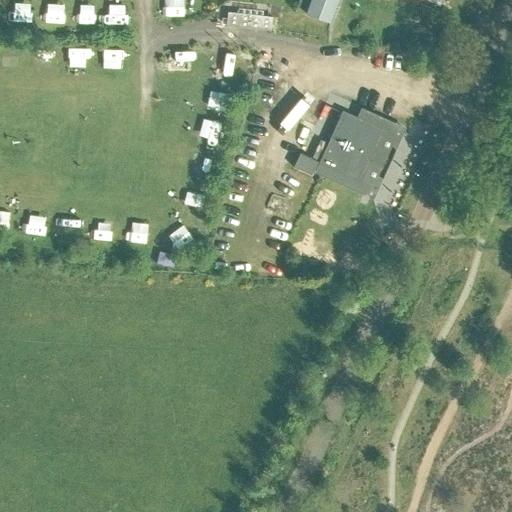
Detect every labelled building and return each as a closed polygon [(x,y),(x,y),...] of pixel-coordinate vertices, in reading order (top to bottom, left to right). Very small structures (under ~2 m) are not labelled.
[(309,0),(305,11),(329,20),(337,0),(309,0)] [(270,31),(272,17),(227,12),(225,26),(270,31)] [(304,26),(302,40),(322,42),(324,29),(304,26)] [(258,47),(257,61),(266,62),(267,48),(258,47)] [(83,71),(84,51),(61,50),(60,71),(83,71)] [(367,86),(357,101),(365,106),(374,91),(367,86)] [(85,115),(84,94),(53,96),(54,117),(85,115)] [(315,173),(369,197),(399,132),(358,113),(355,119),(342,113),(315,173)]
